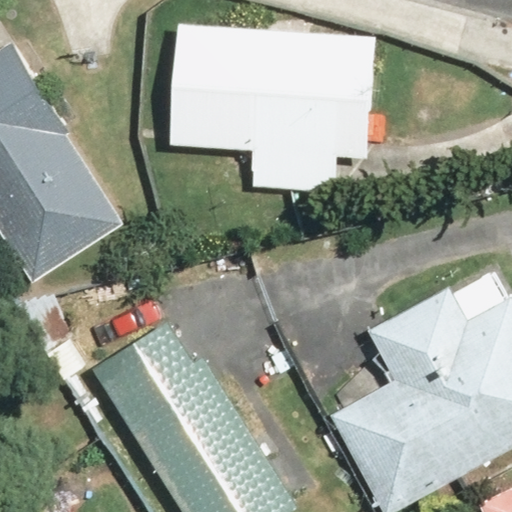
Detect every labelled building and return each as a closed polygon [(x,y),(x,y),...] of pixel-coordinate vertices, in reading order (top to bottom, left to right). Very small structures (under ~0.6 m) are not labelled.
[(394,31),(194,24),(190,142),(261,145),(259,188),(350,191),(351,148),(390,149),(394,31)] [(21,39),(0,52),(0,199),(48,276),(136,221),(21,39)] [(511,274),(507,264),(389,327),(417,381),(346,418),(394,509),(511,446),(511,274)] [(189,310),(104,366),(200,511),(294,511),(314,499),(189,310)] [(511,511),(511,493),(502,499),(507,511),(511,511)]
